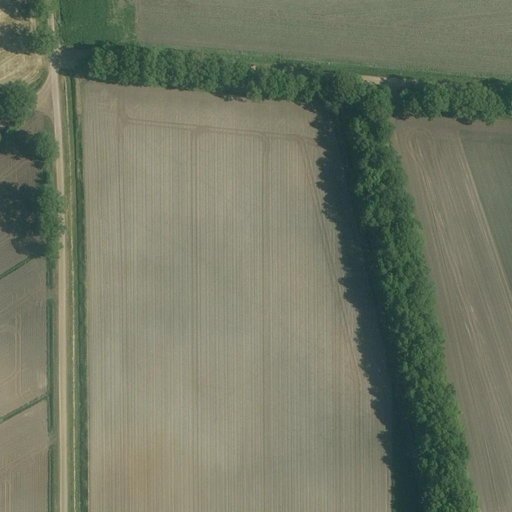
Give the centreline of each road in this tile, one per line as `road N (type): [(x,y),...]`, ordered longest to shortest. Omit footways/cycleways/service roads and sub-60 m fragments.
road 1 (unclassified): [(63,511),(50,0)]
road 2 (track): [(511,93),(54,54)]
